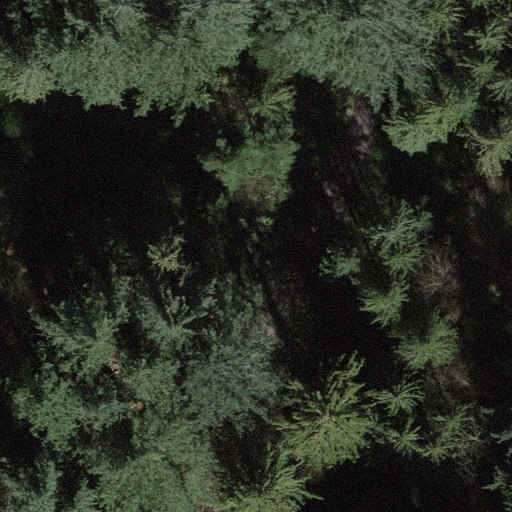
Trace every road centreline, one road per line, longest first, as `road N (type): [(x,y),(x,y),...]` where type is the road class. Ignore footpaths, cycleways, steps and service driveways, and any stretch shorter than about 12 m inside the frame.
road 1 (track): [(193,511),(268,350),(401,0)]
road 2 (track): [(55,511),(268,350)]
